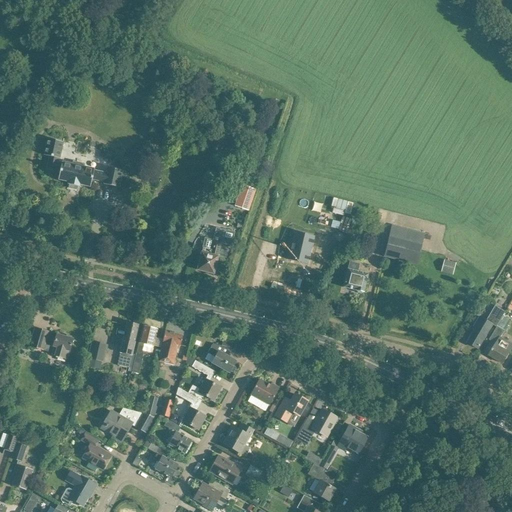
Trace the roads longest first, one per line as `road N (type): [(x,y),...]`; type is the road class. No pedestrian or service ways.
road 1 (residential): [(174,499),(247,367),(264,362),(384,433),(342,511)]
road 2 (secondary): [(347,352),(0,264)]
road 3 (residential): [(347,352),(364,340),(446,365),(511,407)]
road 4 (secondary): [(511,433),(347,352)]
